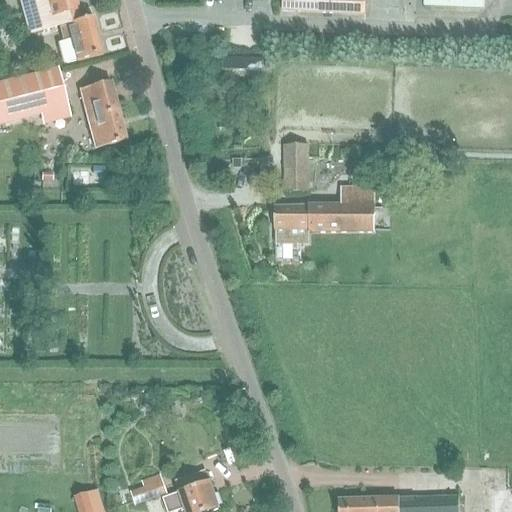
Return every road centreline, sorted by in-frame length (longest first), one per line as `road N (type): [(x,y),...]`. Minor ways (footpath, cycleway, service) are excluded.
road 1 (unclassified): [(136,17),(494,29)]
road 2 (residential): [(195,227),(136,17)]
road 3 (unclassified): [(195,227),(155,258),(153,307),(187,345),(233,340)]
road 4 (residential): [(294,511),(233,340)]
